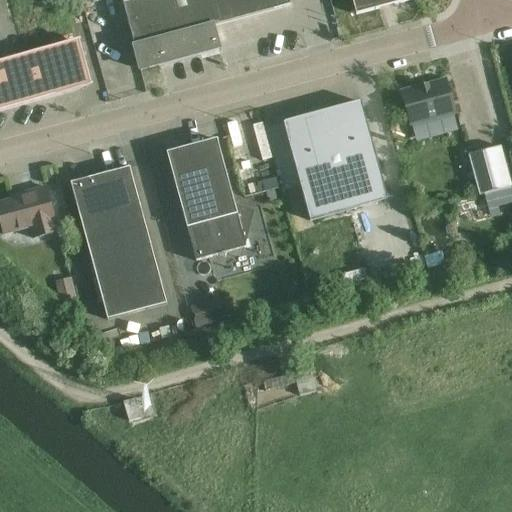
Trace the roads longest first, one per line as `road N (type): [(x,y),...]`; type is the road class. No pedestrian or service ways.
road 1 (track): [(511,283),(121,391),(61,384),(0,332)]
road 2 (residential): [(0,153),(489,19)]
